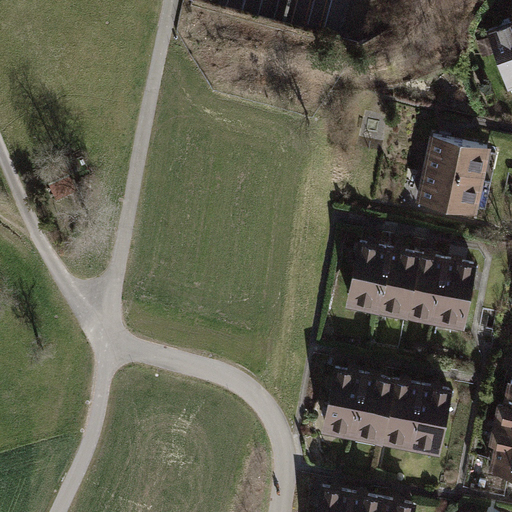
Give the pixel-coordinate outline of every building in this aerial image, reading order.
[(511,81),(511,20),(489,29),(509,82),(511,81)] [(434,133),(427,165),(481,176),(488,144),(434,133)] [(46,172),(55,191),(72,182),(69,173),(79,168),(74,159),(46,172)] [(427,165),(421,196),(474,208),(481,176),(427,165)] [(360,240),(350,293),(379,299),(389,245),(360,240)] [(389,245),(379,299),(407,304),(417,251),(389,245)] [(417,251),(407,304),(435,310),(446,256),(417,251)] [(446,256),(435,310),(464,315),(474,262),(446,256)] [(365,371),(336,365),(326,418),(354,424),(365,371)] [(393,376),(365,371),(354,424),(383,429),(393,376)] [(422,382),(393,376),(383,429),(411,435),(422,382)] [(502,421),(511,423),(511,378),(511,379),(502,421)] [(450,387),(422,382),(411,435),(440,441),(450,387)] [(511,423),(502,421),(493,464),(511,468),(511,423)] [(347,511),(352,490),(323,484),(317,511),(347,511)] [(376,511),(380,495),(352,490),(347,511),(376,511)] [(411,511),(414,502),(380,495),(376,511),(411,511)]
